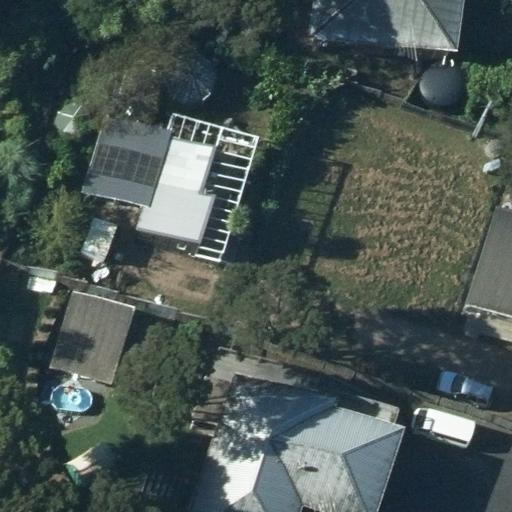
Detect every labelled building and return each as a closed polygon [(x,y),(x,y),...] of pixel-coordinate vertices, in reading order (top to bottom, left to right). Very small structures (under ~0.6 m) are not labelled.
[(459,0),(306,0),(312,1),(307,45),(453,63),(459,0)] [(168,99),(174,105),(181,109),(189,110),(196,108),(203,104),(208,98),(211,91),(212,83),(209,76),(205,69),(198,65),(191,63),(183,63),(176,66),(170,71),(166,77),(164,85),(165,92),(168,99)] [(425,100),(430,106),(437,109),(445,111),(453,109),(459,105),(465,99),(467,92),(468,84),(465,76),(461,70),(454,66),(447,64),(439,64),(432,67),(426,72),(422,78),(421,85),(421,93),(425,100)] [(101,159),(138,173),(145,154),(110,138),(101,159)] [(252,191),(263,147),(233,139),(221,183),(252,191)] [(199,226),(213,180),(166,158),(136,254),(198,279),(213,230),(199,226)] [(111,410),(132,337),(69,319),(49,391),(111,410)] [(388,511),(402,474),(326,449),(331,437),(231,404),(194,511),(388,511)]
